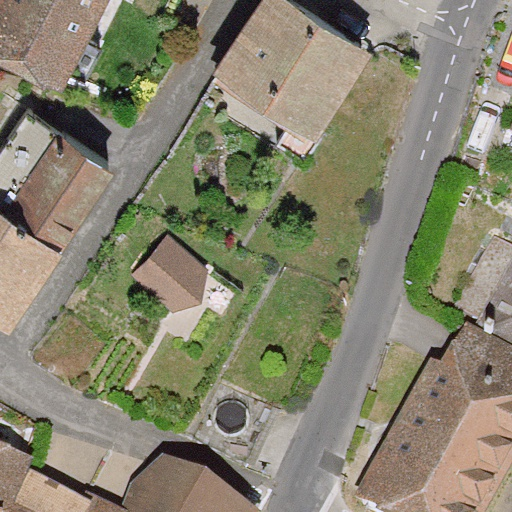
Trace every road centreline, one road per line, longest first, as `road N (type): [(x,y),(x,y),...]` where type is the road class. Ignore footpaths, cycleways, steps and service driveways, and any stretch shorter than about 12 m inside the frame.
road 1 (residential): [(237,0),(5,358),(291,510)]
road 2 (residential): [(465,25),(343,385),(291,510)]
